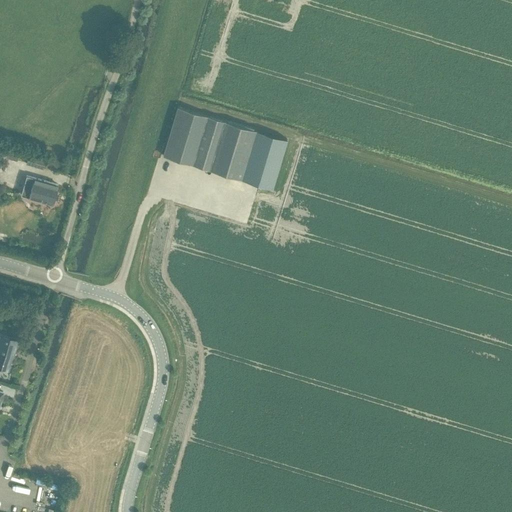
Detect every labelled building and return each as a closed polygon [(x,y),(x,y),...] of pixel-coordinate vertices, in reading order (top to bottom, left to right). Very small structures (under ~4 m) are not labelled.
[(177,105),(163,155),(241,178),(272,188),(287,138),(256,129),(177,105)] [(4,147),(1,155),(16,160),(19,152),(4,147)] [(42,168),(45,159),(29,154),(27,163),(42,168)] [(52,203),(57,184),(34,177),(29,196),(52,203)] [(18,339),(0,334),(0,363),(9,365),(12,352),(14,352),(18,339)]
